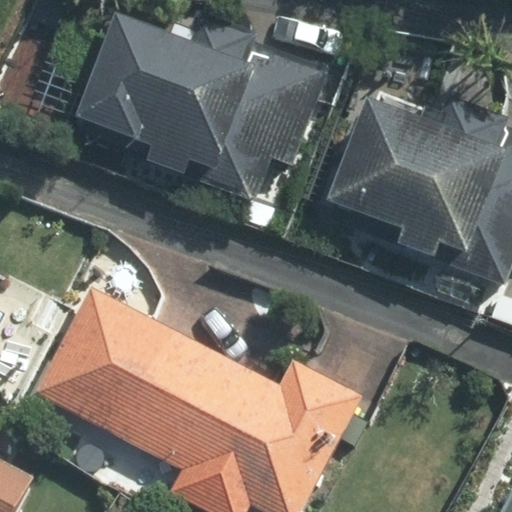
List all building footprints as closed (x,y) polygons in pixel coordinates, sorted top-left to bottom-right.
[(308,89),(106,16),(64,134),(266,206),(308,89)] [(318,222),(511,298),(511,124),(435,94),(416,142),(360,119),(318,222)] [(292,511),(343,418),(86,280),(21,400),(230,511),(292,511)] [(0,511),(6,511),(37,457),(0,436),(0,511)] [(511,511),(511,501),(503,496),(494,511),(511,511)]
